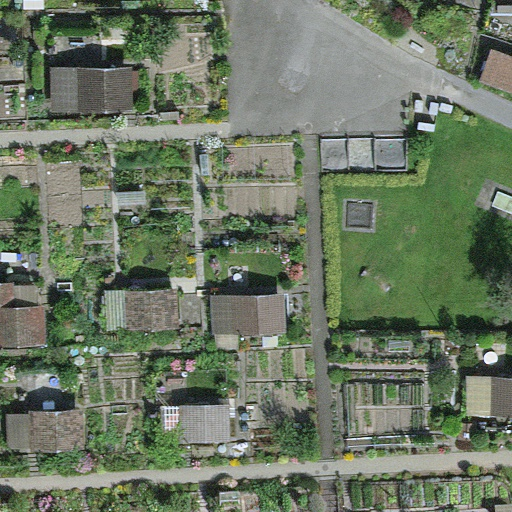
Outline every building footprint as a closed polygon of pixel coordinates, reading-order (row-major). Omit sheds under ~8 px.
[(0,349),(42,348),(40,286),(0,286),(0,349)] [(111,300),(112,328),(167,326),(166,297),(111,300)] [(217,341),(286,337),(284,297),(215,301),(217,341)] [(471,416),(511,416),(511,383),(471,382),(471,416)] [(42,416),(12,418),(15,452),(45,450),(42,416)]
